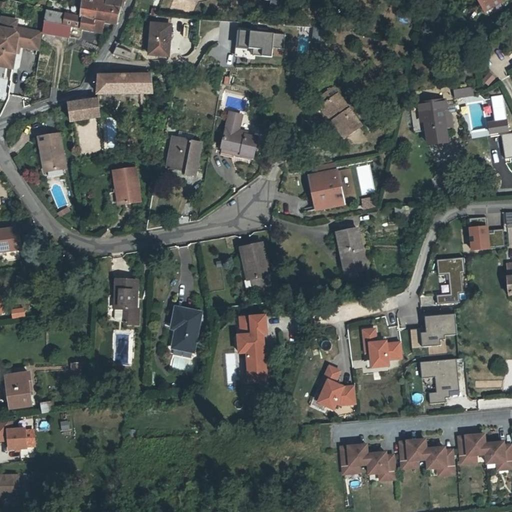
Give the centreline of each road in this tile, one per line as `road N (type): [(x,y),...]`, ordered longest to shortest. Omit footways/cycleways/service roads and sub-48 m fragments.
road 1 (residential): [(0,146),(48,222),(98,247),(203,230),(258,200)]
road 2 (residential): [(0,123),(86,89),(130,0)]
road 3 (residential): [(511,416),(333,432)]
